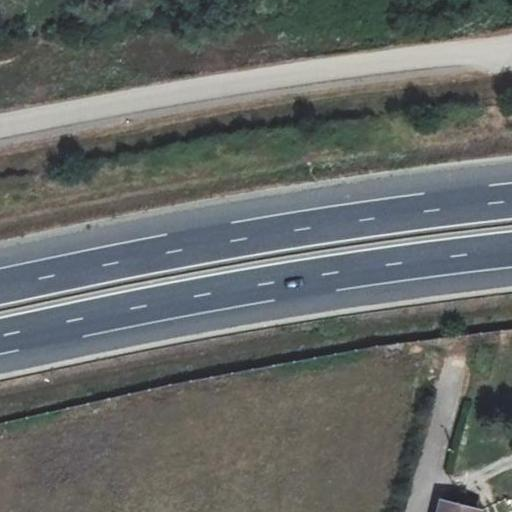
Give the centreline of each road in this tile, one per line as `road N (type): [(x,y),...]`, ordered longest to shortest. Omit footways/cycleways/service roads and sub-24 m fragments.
road 1 (trunk): [(0,343),(511,252)]
road 2 (trunk): [(511,195),(0,286)]
road 3 (unclassified): [(511,52),(0,132)]
road 4 (residential): [(453,375),(418,511)]
